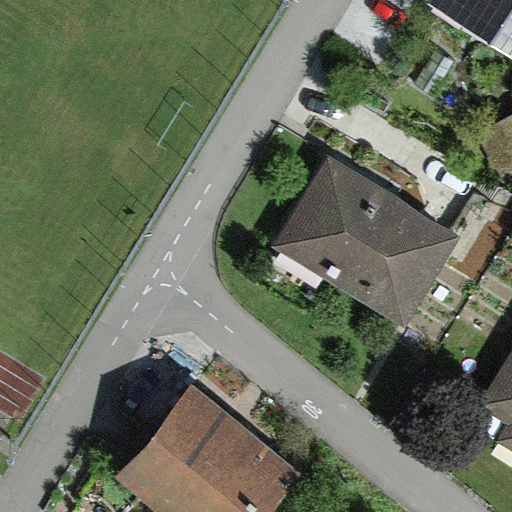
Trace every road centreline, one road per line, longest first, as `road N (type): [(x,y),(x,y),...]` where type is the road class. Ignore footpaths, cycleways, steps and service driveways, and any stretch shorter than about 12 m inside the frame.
road 1 (residential): [(156,266),(465,511)]
road 2 (residential): [(320,0),(156,266)]
road 3 (residential): [(156,266),(7,511)]
